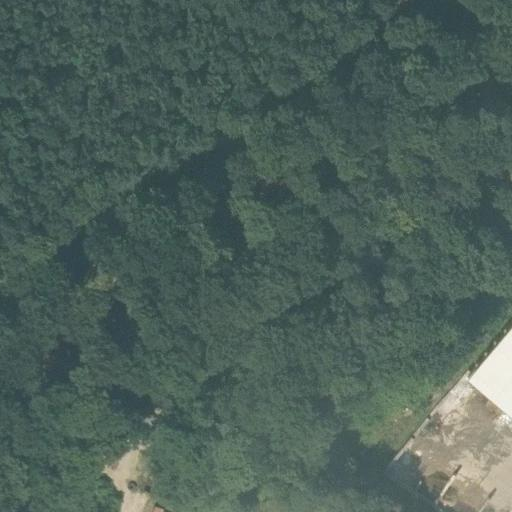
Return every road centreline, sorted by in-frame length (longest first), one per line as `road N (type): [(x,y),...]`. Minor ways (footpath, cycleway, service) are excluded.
road 1 (track): [(96,460),(302,276),(511,157)]
road 2 (track): [(38,511),(96,460),(130,474),(220,475),(370,439),(511,459)]
road 3 (track): [(399,0),(306,92),(167,160),(0,272)]
